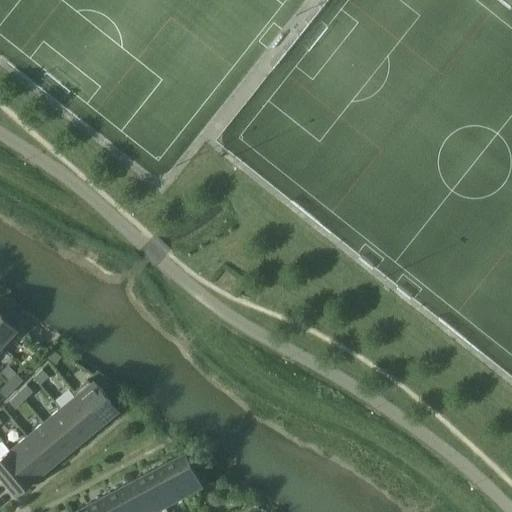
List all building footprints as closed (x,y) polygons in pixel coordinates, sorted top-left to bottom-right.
[(0,313),(0,344),(4,348),(19,332),(0,313)] [(47,355),(56,362),(61,356),(51,349),(47,355)] [(30,373),(39,365),(33,359),(25,367),(30,373)] [(43,369),(34,378),(40,383),(48,375),(43,369)] [(17,374),(9,383),(14,388),(23,380),(17,374)] [(94,380),(90,383),(87,379),(73,391),(100,423),(117,409),(94,380)] [(0,391),(6,396),(14,388),(9,383),(0,391)] [(27,385),(18,393),(23,399),(32,391),(27,385)] [(100,423),(73,391),(72,391),(75,395),(59,408),(83,437),(100,423)] [(23,399),(18,393),(10,401),(15,407),(23,399)] [(43,422),(66,451),(83,437),(59,408),(43,422)] [(26,436),(50,465),(66,451),(43,422),(26,436)] [(9,449),(33,478),(50,465),(26,436),(9,449)] [(33,478),(9,449),(0,456),(0,473),(16,493),(33,478)] [(184,453),(165,463),(182,496),(201,485),(184,453)] [(182,496),(165,463),(146,473),(163,506),(182,496)] [(146,473),(127,484),(141,511),(151,511),(163,506),(146,473)] [(141,511),(127,484),(107,494),(117,511),(141,511)] [(92,511),(117,511),(107,494),(88,504),(92,511)]
